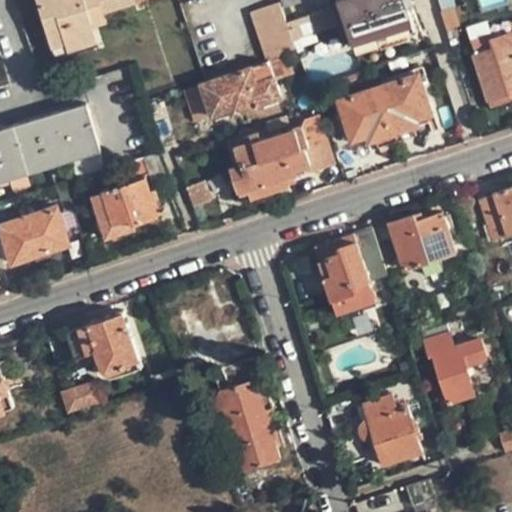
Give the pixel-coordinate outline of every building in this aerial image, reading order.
[(93,25),(85,0),(37,0),(52,44),(65,40),(69,53),(99,44),(93,25)] [(85,0),(93,25),(107,20),(104,10),(100,0),(85,0)] [(100,0),(104,10),(136,0),(100,0)] [(342,0),(356,41),(412,24),(407,4),(414,1),(413,0),(342,0)] [(253,11),(269,57),(298,47),(295,38),(290,22),(282,1),(253,11)] [(319,13),(290,22),(295,38),(324,29),(319,13)] [(511,92),(510,87),(511,85),(511,33),(494,39),(488,20),(469,27),(478,53),(476,54),(492,105),(511,98),(511,92)] [(56,57),(69,53),(65,40),(52,44),(56,57)] [(205,84),(215,113),(233,107),(235,113),(243,111),(243,109),(283,95),(271,62),(255,68),(254,66),(205,83),(205,84)] [(435,113),(421,72),(341,98),(355,139),(370,134),(372,140),(420,124),(418,119),(435,113)] [(198,119),(215,113),(205,84),(188,89),(198,119)] [(0,178),(100,147),(86,102),(0,128),(0,178)] [(323,120),(305,126),(310,141),(328,136),(323,120)] [(236,166),(242,188),(297,171),(296,168),(312,163),(314,170),(337,162),(328,136),(310,141),(305,126),(263,139),(262,132),(255,134),(256,140),(239,145),(245,163),(236,166)] [(152,180),(167,174),(161,158),(158,151),(143,155),(152,180)] [(299,180),(297,171),(242,188),(246,199),(292,184),(291,182),(299,180)] [(104,188),(104,189),(113,218),(130,212),(132,219),(157,211),(146,175),(104,188)] [(481,199),(494,238),(507,234),(508,235),(511,234),(511,186),(495,192),(495,194),(481,199)] [(102,221),(113,218),(104,189),(93,193),(102,221)] [(32,206),(20,209),(22,216),(0,223),(13,259),(68,241),(57,204),(34,212),(32,206)] [(134,225),(132,219),(130,212),(113,218),(102,221),(106,234),(134,225)] [(420,220),(417,213),(392,222),(407,267),(423,262),(426,274),(443,268),(440,256),(456,251),(443,212),(420,220)] [(372,279),(388,273),(374,227),(316,247),(339,314),(378,300),(372,279)] [(215,305),(187,314),(198,352),(206,349),(207,351),(214,349),(214,347),(226,343),(225,338),(244,331),(240,317),(244,316),(240,303),(216,311),(215,305)] [(71,332),(69,329),(50,335),(60,363),(78,357),(79,355),(99,349),(104,362),(106,364),(111,366),(116,366),(119,365),(140,357),(124,311),(90,323),(90,325),(71,332)] [(482,339),(455,347),(448,323),(426,330),(428,339),(427,339),(432,355),(436,354),(451,403),(477,395),(470,375),(472,374),(468,364),(488,358),(482,339)] [(213,355),(217,368),(257,355),(253,342),(213,355)] [(0,362),(0,410),(14,406),(0,362)] [(245,469),(282,457),(272,427),(279,424),(274,408),(267,410),(257,379),(221,390),(223,395),(212,398),(215,410),(226,407),(240,453),(230,457),(233,469),(244,465),(245,469)] [(70,409),(104,399),(97,380),(64,391),(70,409)] [(398,409),(393,394),(365,403),(369,417),(366,420),(364,423),(363,427),(363,431),(365,435),(369,438),(377,439),(384,464),(424,452),(418,434),(421,433),(416,418),(413,419),(409,406),(398,409)] [(508,449),(511,448),(511,422),(507,424),(509,430),(503,432),(508,449)] [(415,502),(438,495),(433,479),(410,486),(415,502)]
